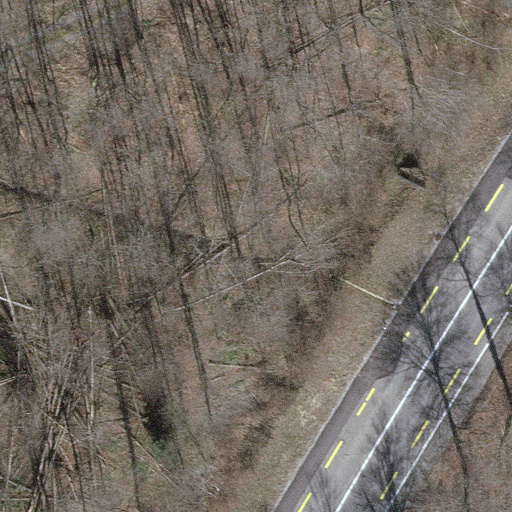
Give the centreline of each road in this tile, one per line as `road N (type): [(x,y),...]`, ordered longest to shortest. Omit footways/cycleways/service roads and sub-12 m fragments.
road 1 (primary): [(336,511),(511,233)]
road 2 (track): [(124,0),(0,62)]
